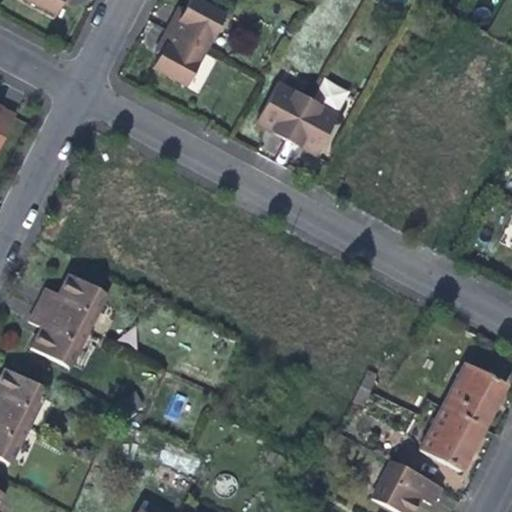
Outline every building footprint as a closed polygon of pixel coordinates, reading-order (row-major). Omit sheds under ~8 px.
[(18,0),(22,2),(50,17),(56,5),(58,0),(18,0)] [(58,0),(56,5),(62,8),(65,3),(66,0),(58,0)] [(187,0),(180,13),(175,22),(168,19),(161,32),(154,46),(161,49),(156,58),(153,64),(149,69),(181,87),(200,52),(218,17),(187,0)] [(171,15),(168,19),(175,22),(180,13),(174,10),(171,15)] [(149,55),(156,58),(161,49),(154,46),(149,55)] [(334,118),(305,102),(276,86),(254,126),(271,135),(283,142),(295,149),(313,158),(334,118)] [(0,140),(12,117),(0,110),(0,140)] [(386,143),(383,148),(366,180),(360,177),(353,190),(366,197),(378,203),(413,139),(388,125),(380,139),(386,143)] [(374,143),(383,148),(386,143),(380,139),(377,138),(374,143)] [(438,153),(413,139),(378,203),(395,212),(404,217),(411,205),(405,201),(426,164),(431,167),(438,153)] [(458,202),(474,172),(465,167),(449,197),(458,202)] [(282,334),(307,348),(343,282),(318,269),(310,283),(316,286),(310,295),(295,325),(289,322),(282,334)] [(106,299),(66,278),(59,291),(57,297),(44,290),(34,309),(32,313),(26,324),(39,332),(34,343),(30,351),(69,370),(85,340),(87,336),(106,299)] [(368,296),(343,282),(307,348),(332,362),(339,348),(334,345),(349,316),(354,307),(360,310),(368,296)] [(249,310),(271,322),(281,303),(259,291),(249,310)] [(398,366),(409,347),(386,336),(376,354),(398,366)] [(463,364),(441,408),(483,429),(496,404),(505,386),(463,364)] [(12,376),(3,372),(0,378),(0,461),(9,466),(27,430),(45,395),(46,393),(12,376)] [(367,373),(359,387),(369,392),(376,377),(367,373)] [(360,408),(369,392),(359,387),(351,404),(360,408)] [(472,450),(483,429),(441,408),(418,451),(460,473),(472,450)] [(394,466),(390,464),(375,491),(370,501),(391,511),(411,511),(417,501),(418,499),(430,505),(433,500),(439,489),(394,466)]
